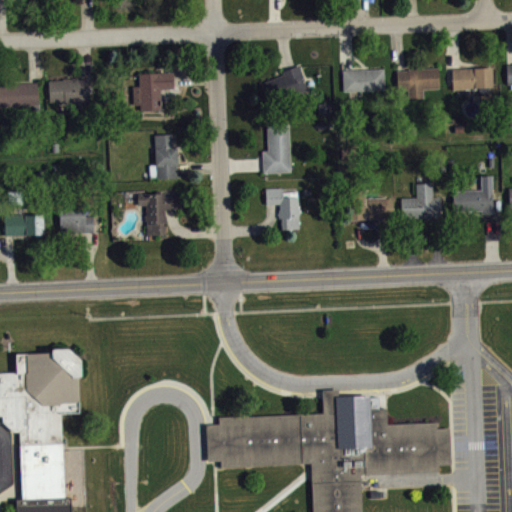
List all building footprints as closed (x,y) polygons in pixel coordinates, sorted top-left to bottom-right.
[(260,81),(283,72),(282,69),(290,66),(299,63),(304,78),(303,79),(307,88),(268,102),(260,81)] [(490,64),(491,85),(487,85),(488,93),(478,93),(478,85),(475,85),(475,87),(452,88),(451,66),(453,66),(490,64)] [(396,70),(397,89),(406,89),(407,97),(422,97),(422,89),(438,88),(437,66),(407,68),(407,69),(400,70),(396,70)] [(343,69),(344,90),(384,89),(383,68),(347,69),(343,69)] [(132,85),(132,104),(139,103),(139,109),(159,108),(158,88),(173,87),(172,79),(172,70),(138,72),(139,84),(132,85)] [(47,79),(48,100),(63,99),(63,101),(70,101),(71,108),(89,107),(87,76),(83,77),(78,77),(78,75),(62,76),(62,78),(47,79)] [(0,104),(0,81),(33,81),(37,81),(38,103),(0,104)] [(267,148),(262,148),(263,163),(263,171),(290,170),(288,122),(266,123),(267,148)] [(153,133),(155,162),(148,163),(149,178),(176,177),(176,170),(176,163),(177,163),(176,145),(175,145),(174,132),(153,133)] [(452,189),(480,188),(479,173),(490,173),(492,211),(486,211),(481,212),(481,208),(453,209),(452,189)] [(415,182),(415,196),(400,196),(401,216),(431,215),(431,214),(436,214),(440,214),(439,195),(432,195),(431,181),(415,182)] [(264,186),(265,202),(272,202),(278,202),(279,207),(278,207),(278,216),(280,216),(281,227),(299,226),(298,213),(299,213),(299,206),(298,206),(297,195),(282,195),(282,185),(264,186)] [(346,217),(381,216),(392,215),(391,196),(385,197),(385,195),(364,196),(364,189),(345,189),(346,217)] [(137,192),(137,204),(145,203),(145,213),(144,213),(144,219),(145,219),(146,233),(164,232),(163,223),(166,223),(165,216),(163,216),(163,206),(167,206),(166,204),(172,204),(180,204),(179,191),(137,192)] [(84,215),(92,215),(92,230),(88,230),(60,231),(59,207),(84,206),(84,215)] [(3,213),(4,233),(9,233),(42,232),(42,211),(3,213)] [(0,371),(16,371),(16,352),(69,350),(77,358),(79,410),(61,411),(62,447),(64,494),(71,494),(71,511),(16,511),(16,498),(22,498),(20,430),(2,414),(0,414),(0,371)] [(323,396),(380,393),(380,407),(388,406),(388,422),(437,421),(437,427),(450,426),(452,463),(439,463),(439,470),(361,473),(362,511),(312,511),(311,467),(311,462),(220,466),(220,459),(214,459),(208,459),(208,442),(207,423),(219,422),(219,415),(324,411),(323,396)]
